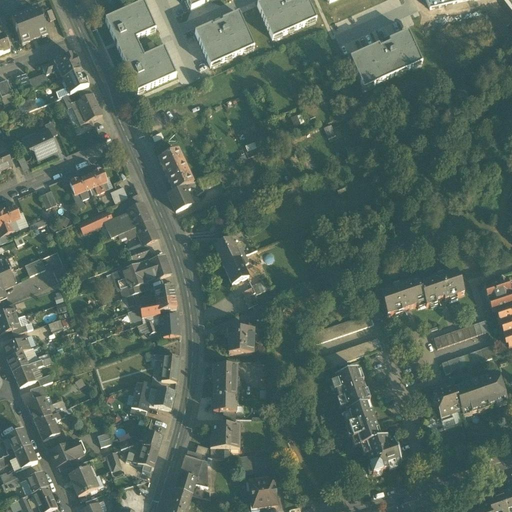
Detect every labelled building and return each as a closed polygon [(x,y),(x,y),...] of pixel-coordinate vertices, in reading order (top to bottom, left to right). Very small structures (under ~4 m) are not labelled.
[(100,0),(95,3),(100,13),(109,8),(105,0),(100,0)] [(105,0),(109,8),(115,6),(112,0),(105,0)] [(217,0),(185,0),(191,12),(204,6),(203,4),(206,3),(207,5),(217,0)] [(316,23),(305,0),(278,0),(274,2),(273,0),(257,7),(272,42),(316,23)] [(511,0),(424,0),(429,10),(471,1),(473,0),(505,0),(511,8),(511,0)] [(511,8),(505,0),(473,0),(471,1),(472,5),(494,0),(500,0),(511,15),(511,8)] [(155,33),(143,5),(105,22),(137,95),(176,78),(164,51),(143,60),(135,42),(155,33)] [(11,20),(21,47),(48,36),(37,10),(11,20)] [(47,14),(50,23),(55,21),(51,12),(47,14)] [(254,50),(238,15),(222,23),(222,25),(212,29),(211,28),(195,35),(210,70),(254,50)] [(422,65),(408,34),(388,43),(390,46),(380,50),(378,47),(350,60),(363,91),(422,65)] [(4,36),(0,37),(0,56),(10,53),(4,36)] [(54,65),(42,70),(45,76),(46,78),(54,74),(58,73),(59,72),(62,79),(61,80),(63,82),(81,74),(75,60),(70,58),(54,65)] [(58,73),(54,74),(58,84),(63,82),(61,80),(62,79),(59,72),(58,73)] [(81,74),(63,82),(70,98),(78,94),(88,90),(81,74)] [(45,76),(29,83),(26,76),(16,80),(20,90),(22,89),(24,94),(32,91),(33,94),(33,93),(50,87),(48,83),(46,78),(45,76)] [(0,85),(0,96),(1,100),(12,95),(7,82),(0,85)] [(68,98),(70,98),(63,82),(58,84),(51,87),(55,96),(56,96),(59,102),(63,100),(68,98)] [(81,102),(92,97),(89,90),(88,90),(78,94),(81,102)] [(70,98),(68,98),(71,106),(81,102),(78,94),(70,98)] [(81,102),(71,106),(70,107),(72,110),(77,121),(80,128),(86,125),(102,118),(92,97),(81,102)] [(70,107),(71,106),(68,98),(63,100),(68,112),(72,110),(70,107)] [(17,108),(21,118),(37,111),(33,102),(17,108)] [(62,107),(59,102),(48,108),(51,113),(62,107)] [(72,110),(68,112),(65,113),(70,124),(77,121),(72,110)] [(300,126),(297,117),(290,119),(293,128),(300,126)] [(47,133),(51,140),(57,137),(52,125),(44,128),(47,133)] [(336,139),(331,127),(323,130),(328,142),(336,139)] [(35,156),(38,163),(49,158),(51,155),(56,152),(51,140),(47,133),(30,140),(32,146),(29,154),(35,156)] [(152,139),(154,145),(163,140),(161,135),(152,139)] [(245,148),(247,154),(257,150),(254,144),(245,148)] [(258,147),(261,155),(268,152),(264,144),(258,147)] [(7,155),(10,162),(15,160),(11,150),(5,152),(7,155)] [(158,161),(173,195),(193,186),(177,152),(158,161)] [(0,173),(11,169),(12,170),(13,169),(10,162),(7,155),(0,158),(0,173)] [(18,163),(23,173),(28,171),(24,161),(18,163)] [(92,178),(86,180),(90,192),(95,190),(97,197),(104,194),(104,193),(102,187),(105,185),(106,185),(104,181),(101,173),(92,177),(92,178)] [(198,183),(202,193),(221,185),(216,175),(198,183)] [(108,179),(104,181),(106,185),(105,185),(108,192),(113,190),(108,179)] [(86,193),(90,192),(86,180),(79,183),(79,182),(69,186),(73,194),(75,199),(79,197),(82,203),(89,200),(86,193)] [(198,183),(193,186),(173,195),(167,197),(175,215),(191,207),(186,195),(194,191),(197,198),(203,195),(202,193),(198,183)] [(110,195),(115,206),(128,201),(123,190),(110,195)] [(75,199),(73,194),(71,194),(78,211),(84,209),(82,203),(79,197),(75,199)] [(46,197),(51,210),(57,207),(51,195),(46,197)] [(40,199),(46,212),(51,210),(46,197),(40,199)] [(129,215),(132,221),(136,230),(150,224),(142,208),(143,207),(142,206),(128,213),(129,215)] [(6,213),(0,215),(0,219),(7,237),(14,234),(14,232),(18,230),(15,224),(20,222),(18,217),(15,210),(6,213)] [(79,227),(83,236),(104,227),(106,225),(112,223),(112,222),(108,214),(79,227)] [(22,215),(18,217),(20,222),(15,224),(18,230),(14,232),(14,234),(28,228),(22,215)] [(129,215),(118,219),(121,226),(132,221),(129,215)] [(62,218),(58,225),(66,230),(70,222),(62,218)] [(124,236),(136,230),(132,221),(121,226),(118,219),(112,222),(112,223),(106,225),(113,241),(123,236),(124,236)] [(222,225),(225,232),(236,227),(233,220),(222,225)] [(28,228),(31,234),(45,228),(42,222),(28,228)] [(54,224),(48,226),(52,234),(57,231),(54,224)] [(157,240),(150,224),(136,230),(138,236),(139,238),(142,245),(144,248),(147,246),(158,241),(157,240)] [(111,242),(113,241),(106,225),(104,227),(111,242)] [(136,230),(124,236),(127,243),(139,238),(138,236),(136,230)] [(0,240),(0,246),(10,243),(8,238),(8,237),(0,240)] [(14,242),(17,248),(24,245),(22,238),(14,242)] [(213,249),(223,269),(244,258),(241,251),(235,253),(230,241),(213,249)] [(0,249),(0,254),(15,248),(13,244),(0,249)] [(129,256),(148,250),(147,246),(144,248),(142,245),(127,252),(129,256)] [(129,256),(132,265),(151,258),(148,250),(129,256)] [(248,266),(244,258),(223,269),(232,288),(248,280),(242,268),(248,266)] [(128,271),(135,291),(140,289),(170,277),(164,259),(128,271)] [(24,268),(29,279),(46,272),(41,261),(24,268)] [(53,273),(58,284),(68,280),(64,269),(53,273)] [(118,286),(120,293),(123,300),(126,299),(133,297),(142,294),(140,289),(135,291),(128,271),(114,276),(118,286)] [(383,307),(387,318),(395,316),(394,314),(401,312),(402,313),(415,309),(415,308),(424,305),(424,306),(425,309),(430,308),(430,307),(435,305),(436,306),(437,305),(436,303),(443,301),(444,303),(450,301),(449,300),(456,298),(456,299),(464,296),(460,285),(459,285),(455,274),(443,278),(443,279),(437,281),(437,280),(428,283),(428,284),(418,287),(418,286),(417,282),(398,289),(399,290),(393,292),(392,291),(380,295),(383,306),(383,307)] [(8,275),(7,276),(0,278),(0,301),(6,299),(3,292),(14,287),(8,275)] [(117,294),(120,293),(118,286),(114,276),(111,277),(114,285),(117,294)] [(491,314),(495,313),(511,307),(511,300),(506,282),(503,283),(500,281),(499,284),(483,289),(491,314)] [(269,292),(265,282),(255,287),(260,296),(269,292)] [(150,291),(151,296),(154,296),(154,295),(172,290),(171,283),(153,289),(150,291)] [(157,308),(157,311),(158,311),(157,308),(166,306),(165,304),(175,302),(172,290),(154,295),(154,296),(156,305),(157,308)] [(257,306),(253,296),(254,296),(252,290),(242,295),(245,300),(243,301),(248,311),(253,309),(252,309),(257,306)] [(54,299),(56,306),(64,303),(62,297),(54,299)] [(136,306),(133,297),(126,299),(129,309),(136,306)] [(102,301),(104,307),(113,304),(110,298),(102,301)] [(129,309),(126,299),(123,300),(120,301),(123,311),(129,309)] [(158,311),(157,311),(158,314),(159,314),(167,313),(176,311),(175,302),(165,304),(166,306),(157,308),(158,311)] [(64,304),(55,307),(58,316),(67,313),(64,304)] [(139,308),(141,315),(150,313),(150,312),(157,311),(157,308),(156,305),(149,306),(139,308)] [(253,320),(266,321),(266,305),(253,311),(253,320)] [(3,310),(5,315),(14,312),(14,313),(16,312),(14,306),(3,310)] [(498,320),(500,325),(511,320),(511,307),(495,313),(498,321),(498,320)] [(158,314),(157,311),(150,312),(150,313),(141,315),(142,321),(152,319),(159,318),(159,314),(158,314)] [(0,317),(0,326),(16,321),(14,313),(14,312),(5,315),(0,317)] [(142,321),(141,315),(136,316),(136,313),(128,316),(130,324),(142,321)] [(366,330),(372,328),(368,316),(362,318),(366,330)] [(24,318),(16,321),(19,329),(25,327),(27,326),(24,318)] [(142,321),(143,327),(145,326),(160,320),(159,318),(152,319),(142,321)] [(360,332),(366,330),(362,318),(356,320),(360,332)] [(160,325),(161,340),(179,338),(178,319),(160,320),(160,325)] [(149,335),(149,336),(156,333),(154,327),(160,325),(160,320),(145,326),(149,335)] [(253,332),(266,333),(266,321),(253,320),(248,320),(248,332),(253,332)] [(354,334),(360,332),(356,320),(350,322),(354,334)] [(511,320),(500,325),(501,329),(500,329),(503,337),(504,337),(511,334),(511,320)] [(20,329),(19,329),(16,321),(0,326),(0,336),(11,332),(20,329)] [(49,326),(52,334),(63,330),(60,322),(49,326)] [(348,336),(354,334),(350,322),(345,324),(348,336)] [(484,323),(478,325),(482,336),(488,334),(484,323)] [(342,338),(348,336),(345,324),(339,326),(342,338)] [(31,325),(27,326),(25,327),(27,333),(33,331),(31,325)] [(478,325),(473,327),(476,338),(482,336),(478,325)] [(145,326),(143,327),(136,329),(140,338),(149,335),(145,326)] [(337,340),(342,338),(339,326),(333,328),(337,340)] [(11,332),(13,338),(27,333),(25,327),(19,329),(20,329),(11,332)] [(473,327),(467,329),(471,340),(476,338),(473,327)] [(331,342),(337,340),(333,328),(327,331),(331,342)] [(467,329),(461,331),(465,342),(471,340),(467,329)] [(228,356),(252,357),(253,332),(248,332),(225,331),(225,342),(229,342),(228,356)] [(325,344),(331,342),(327,331),(321,333),(325,344)] [(461,331),(456,333),(459,344),(465,342),(461,331)] [(319,346),(325,344),(321,333),(315,335),(319,346)] [(456,333),(450,335),(454,346),(459,344),(456,333)] [(313,348),(319,346),(315,335),(309,337),(313,348)] [(450,335),(444,337),(448,348),(454,346),(450,335)] [(444,337),(439,339),(443,350),(448,348),(444,337)] [(25,341),(29,350),(35,348),(31,338),(25,341)] [(439,339),(433,341),(437,352),(443,350),(439,339)] [(3,349),(8,360),(22,354),(30,352),(29,350),(25,341),(3,349)] [(375,354),(381,352),(377,341),(371,343),(375,354)] [(369,356),(375,354),(371,343),(365,345),(369,356)] [(363,358),(369,356),(365,345),(359,347),(363,358)] [(357,360),(363,358),(359,347),(353,349),(357,360)] [(492,348),(487,350),(491,361),(496,359),(492,348)] [(351,362),(357,360),(353,349),(347,351),(351,362)] [(36,361),(37,360),(33,350),(30,352),(22,354),(28,368),(37,364),(36,361)] [(487,350),(481,352),(485,363),(491,361),(487,350)] [(345,364),(351,362),(347,351),(341,353),(345,364)] [(479,365),(485,363),(481,352),(475,354),(479,365)] [(339,366),(345,364),(341,353),(335,355),(339,366)] [(6,360),(13,374),(28,368),(22,354),(8,360),(6,360)] [(473,367),(479,365),(475,354),(470,356),(473,367)] [(333,368),(339,366),(335,355),(329,357),(333,368)] [(473,367),(470,356),(464,358),(468,369),(473,367)] [(327,371),(333,368),(329,357),(323,359),(327,371)] [(161,383),(176,385),(179,360),(165,358),(164,362),(161,383)] [(462,371),(468,369),(464,358),(458,359),(462,371)] [(321,373),(327,371),(323,359),(317,361),(321,373)] [(457,373),(462,371),(458,359),(453,361),(457,373)] [(451,375),(457,373),(453,361),(447,363),(451,375)] [(43,368),(42,363),(37,364),(28,368),(30,373),(38,370),(43,368)] [(445,377),(451,375),(447,363),(441,365),(445,377)] [(30,373),(28,368),(13,374),(20,391),(21,390),(35,384),(30,373)] [(212,399),(213,399),(236,400),(237,369),(216,368),(216,374),(212,374),(211,380),(215,380),(214,389),(213,389),(212,399)] [(38,382),(43,380),(38,370),(30,373),(35,384),(38,383),(38,382)] [(369,467),(372,477),(382,474),(381,472),(394,468),(394,467),(400,465),(399,460),(400,460),(397,448),(395,449),(393,443),(388,445),(386,439),(384,440),(380,441),(377,431),(375,425),(374,426),(372,420),(373,420),(368,403),(369,403),(366,393),(364,394),(361,384),(363,384),(360,374),(358,375),(357,371),(334,379),(336,384),(338,392),(336,393),(339,402),(341,401),(350,427),(347,428),(352,442),(355,441),(358,449),(364,447),(370,467),(369,467)] [(496,376),(453,391),(461,414),(470,411),(471,414),(478,412),(480,408),(486,406),(487,409),(496,406),(495,404),(505,400),(496,376)] [(38,383),(40,389),(42,388),(52,384),(50,378),(43,380),(38,382),(38,383)] [(85,387),(81,380),(74,384),(79,391),(85,387)] [(333,394),(336,393),(338,392),(336,384),(330,386),(333,394)] [(459,414),(461,414),(453,391),(452,387),(435,392),(432,399),(435,400),(432,407),(436,409),(439,418),(447,415),(451,417),(459,414)] [(44,393),(42,388),(40,389),(30,392),(33,398),(44,393)] [(147,398),(148,390),(136,391),(134,398),(132,408),(132,410),(135,411),(146,413),(147,408),(148,404),(145,403),(147,398)] [(148,390),(147,398),(155,400),(157,392),(148,390)] [(153,409),(170,413),(174,396),(157,392),(155,400),(153,409)] [(44,393),(33,398),(35,403),(43,399),(46,398),(44,393)] [(111,395),(104,398),(106,405),(114,402),(111,395)] [(153,409),(155,400),(147,398),(145,403),(148,404),(147,408),(153,409)] [(27,407),(35,425),(52,418),(48,409),(43,399),(35,403),(28,406),(27,407)] [(235,408),(236,400),(213,399),(213,415),(223,415),(235,415),(235,408)] [(52,407),(56,416),(62,414),(65,412),(61,403),(52,407)] [(54,417),(56,416),(52,407),(48,409),(52,418),(54,417)] [(244,409),(235,408),(235,415),(235,417),(244,417),(244,409)] [(71,410),(65,412),(62,414),(64,418),(73,414),(71,410)] [(146,413),(135,411),(134,417),(145,420),(146,413)] [(64,418),(62,414),(56,416),(54,417),(56,420),(57,423),(64,419),(64,418)] [(451,417),(440,420),(444,430),(463,424),(459,414),(451,417)] [(121,421),(117,415),(111,419),(115,426),(121,421)] [(223,415),(223,422),(222,428),(235,429),(235,423),(235,417),(235,415),(223,415)] [(53,422),(52,418),(35,425),(43,444),(45,443),(60,436),(53,422)] [(432,422),(424,426),(427,433),(435,429),(432,422)] [(230,453),(239,453),(239,452),(239,429),(235,429),(222,428),(211,428),(211,429),(211,442),(210,442),(210,452),(223,453),(230,453)] [(7,441),(11,451),(14,456),(30,449),(22,432),(6,439),(7,441)] [(97,439),(101,450),(112,446),(108,435),(97,439)] [(145,436),(143,443),(141,449),(143,450),(158,454),(159,453),(158,452),(162,442),(162,441),(145,436)] [(11,451),(7,441),(2,443),(7,453),(11,451)] [(137,448),(141,449),(143,443),(136,441),(118,447),(120,453),(130,450),(137,448)] [(117,442),(111,444),(115,455),(120,453),(118,447),(117,442)] [(50,456),(56,470),(58,469),(72,463),(74,462),(74,461),(82,458),(76,445),(69,449),(68,448),(62,451),(61,450),(51,454),(52,455),(50,456)] [(125,464),(137,468),(143,450),(141,449),(137,448),(130,450),(132,458),(128,457),(126,464),(125,464)] [(197,448),(195,456),(187,453),(186,459),(201,463),(202,458),(206,459),(208,451),(197,448)] [(30,449),(14,456),(17,465),(21,472),(37,465),(30,449)] [(137,468),(143,470),(151,472),(153,472),(158,454),(143,450),(137,468)] [(208,451),(206,459),(202,458),(201,463),(206,465),(206,467),(212,466),(212,461),(219,463),(223,462),(223,453),(210,452),(208,451)] [(108,457),(112,467),(119,465),(115,455),(108,457)] [(0,470),(10,466),(13,465),(17,465),(14,456),(9,459),(0,462),(0,470)] [(195,488),(208,491),(206,467),(206,465),(201,463),(186,459),(185,458),(179,477),(196,482),(195,488)] [(238,459),(241,477),(252,476),(250,458),(238,459)] [(58,469),(60,475),(71,470),(71,469),(74,468),(72,463),(58,469)] [(16,475),(21,472),(17,465),(13,465),(10,466),(14,475),(15,474),(16,475)] [(110,473),(111,474),(121,471),(119,465),(112,467),(109,468),(110,473)] [(74,475),(71,470),(60,475),(63,480),(72,476),(74,475)] [(71,484),(73,489),(92,481),(88,470),(80,473),(74,475),(72,476),(75,482),(71,484)] [(1,480),(4,486),(18,480),(16,475),(15,474),(14,475),(1,480)] [(32,496),(32,497),(48,490),(41,475),(26,482),(26,483),(32,496)] [(75,482),(72,476),(63,480),(65,486),(71,484),(75,482)] [(174,492),(192,497),(195,488),(196,482),(179,477),(174,492),(174,493),(174,492)] [(98,478),(93,481),(97,490),(102,488),(98,478)] [(18,480),(4,486),(3,487),(6,493),(20,487),(21,487),(20,485),(18,480)] [(97,491),(97,490),(93,481),(92,481),(73,489),(78,500),(97,491)] [(248,485),(252,511),(277,509),(273,482),(266,483),(266,482),(259,483),(259,484),(248,485)] [(20,487),(25,499),(32,496),(26,483),(20,485),(21,487),(20,487)] [(48,490),(32,497),(34,500),(37,509),(38,511),(53,511),(57,511),(48,490)] [(187,511),(192,497),(174,492),(168,511),(187,511)] [(511,511),(511,498),(510,492),(503,495),(502,498),(495,496),(493,500),(491,499),(485,501),(487,506),(489,511),(511,511)] [(216,502),(216,511),(236,511),(236,494),(216,495),(216,502)] [(31,511),(27,503),(25,499),(19,502),(18,503),(21,511),(31,511)] [(31,511),(37,509),(34,500),(32,502),(27,503),(31,511)] [(85,503),(88,510),(97,506),(99,505),(96,500),(85,503)] [(11,511),(20,511),(21,511),(18,503),(11,506),(9,507),(11,511)]
